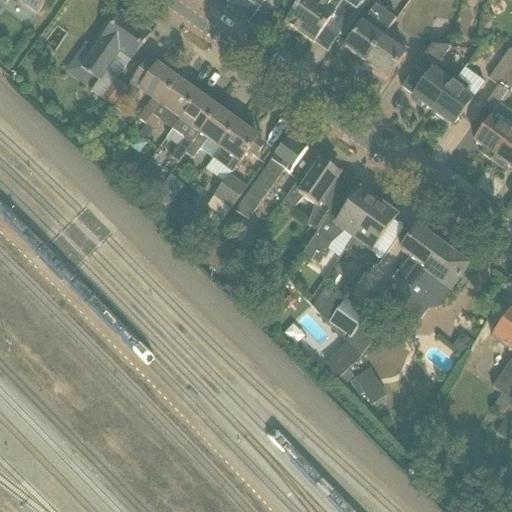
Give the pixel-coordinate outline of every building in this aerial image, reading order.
[(0,0),(0,1),(5,7),(10,0),(15,0),(38,16),(48,0),(0,0)] [(233,0),(227,8),(249,25),(268,0),(233,0)] [(340,36),(356,14),(365,2),(362,0),(302,0),(285,24),(314,45),(328,27),(340,36)] [(376,8),(345,50),(365,65),(383,41),(396,22),(376,8)] [(131,64),(150,37),(121,16),(82,70),(99,83),(91,93),(113,109),(127,90),(115,81),(129,62),(131,64)] [(365,65),(388,81),(405,57),(383,41),(365,65)] [(431,48),(401,90),(414,99),(414,100),(416,102),(415,105),(421,109),(424,108),(433,114),(457,82),(447,75),(445,64),(442,62),(451,49),(431,48)] [(499,88),(511,70),(511,52),(510,52),(489,81),(499,88)] [(113,109),(123,117),(140,95),(145,98),(146,96),(153,101),(139,121),(146,127),(178,83),(169,76),(171,73),(162,66),(159,69),(158,68),(149,80),(140,73),(127,90),(113,109)] [(495,117),(475,144),(484,151),(481,155),(492,163),(511,135),(511,117),(501,110),(510,96),(509,95),(511,91),(511,70),(499,88),(484,109),(495,117)] [(433,114),(453,129),(483,85),(464,72),(457,82),(433,114)] [(178,83),(146,127),(139,137),(146,143),(160,124),(172,132),(198,97),(178,83)] [(218,111),(198,97),(172,132),(167,141),(180,149),(172,160),(180,165),(186,155),(218,111)] [(238,126),(218,111),(186,155),(194,161),(200,152),(212,160),(238,126)] [(258,141),(238,126),(212,160),(232,175),(249,153),(255,157),(263,145),(257,141),(258,141)] [(511,135),(492,163),(503,171),(506,167),(511,171),(511,135)] [(250,195),(237,214),(248,222),(265,197),(283,171),(290,176),(308,151),(290,138),(249,195),(250,195)] [(282,209),(291,215),(305,200),(316,208),(309,228),(317,233),(334,207),(325,201),(340,178),(334,173),(336,171),(329,166),(327,168),(321,164),(305,187),(299,183),(282,209)] [(157,191),(164,181),(146,168),(139,178),(157,191)] [(223,204),(238,185),(228,178),(213,197),(223,204)] [(158,197),(170,207),(184,190),(172,180),(158,197)] [(238,185),(223,204),(231,209),(246,190),(238,185)] [(317,233),(318,234),(302,259),(320,266),(331,245),(333,246),(344,234),(372,254),(397,219),(390,214),(393,210),(382,201),(370,194),(368,197),(361,193),(349,211),(338,203),(335,208),(334,207),(317,233)] [(236,239),(245,227),(233,218),(224,231),(236,239)] [(203,244),(214,233),(206,225),(195,236),(203,244)] [(373,347),(371,345),(398,308),(407,297),(443,249),(418,230),(402,251),(410,258),(367,319),(345,303),(328,326),(361,359),(373,347)] [(443,249),(407,297),(398,308),(420,324),(427,313),(420,307),(435,284),(449,294),(469,268),(443,249)] [(319,317),(328,326),(345,303),(334,296),(319,316),(319,317)] [(511,311),(492,339),(511,353),(511,311)] [(463,336),(453,349),(464,357),(474,344),(463,336)] [(340,354),(325,366),(336,379),(350,367),(340,354)] [(372,407),(376,405),(364,387),(376,380),(370,371),(355,381),(372,407)] [(511,379),(503,373),(492,389),(502,397),(511,404),(511,403),(511,379)] [(502,397),(494,408),(504,415),(511,404),(502,397)] [(496,435),(506,443),(511,434),(511,426),(506,422),(496,435)]
